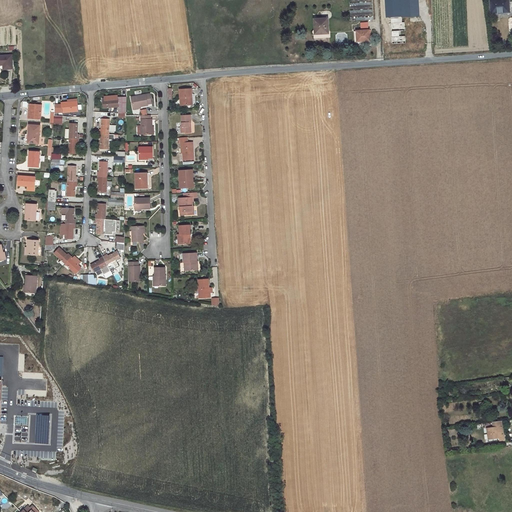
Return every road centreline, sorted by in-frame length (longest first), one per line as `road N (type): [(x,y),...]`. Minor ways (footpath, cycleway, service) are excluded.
road 1 (residential): [(201,76),(511,54)]
road 2 (residential): [(164,80),(168,246),(156,246)]
road 3 (residential): [(201,76),(213,249)]
road 4 (residential): [(90,87),(84,240)]
